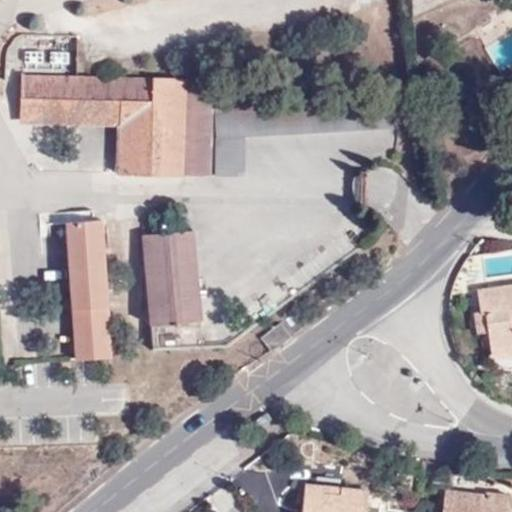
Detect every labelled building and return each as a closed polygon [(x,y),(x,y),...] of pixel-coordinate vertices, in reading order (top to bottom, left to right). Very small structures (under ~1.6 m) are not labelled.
[(210,81),(21,75),(21,122),(118,124),(117,173),(206,175),(210,81)] [(75,360),(110,358),(102,221),(66,223),(75,360)] [(146,325),(199,321),(192,231),(142,235),(146,325)] [(488,331),(490,349),(511,346),(511,284),(478,290),(480,311),(474,313),(477,333),(488,331)] [(258,341),(267,352),(289,335),(279,322),(258,341)] [(511,346),(490,349),(491,357),(511,354),(511,346)] [(252,424),(262,437),(277,424),(268,412),(252,424)] [(438,463),(423,459),(422,468),(437,470),(438,463)] [(384,511),(385,508),(367,505),(368,492),(307,484),(303,511),(384,511)] [(447,491),(443,511),(509,511),(511,495),(487,491),(486,495),(447,491)]
